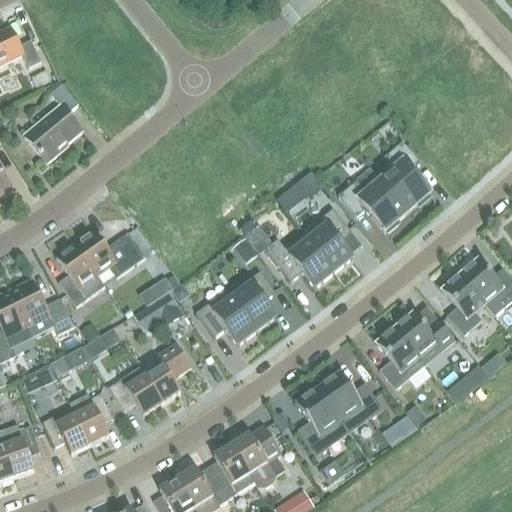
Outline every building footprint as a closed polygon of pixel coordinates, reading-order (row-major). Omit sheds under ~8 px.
[(409,0),(378,0),(361,17),(373,30),(365,37),(381,54),(417,19),(408,10),(414,4),(409,0)] [(10,32),(0,37),(0,69),(22,59),(29,72),(42,66),(31,44),(19,50),(10,32)] [(413,50),(388,72),(410,96),(422,85),(437,101),(438,102),(474,69),(449,42),(431,58),(428,55),(423,60),(413,50)] [(99,54),(68,80),(89,105),(113,85),(127,102),(152,82),(127,51),(109,66),(99,54)] [(302,64),(292,72),(308,90),(297,99),(315,120),(334,105),(328,98),(345,83),(317,51),(314,53),(313,52),(301,63),(302,64)] [(362,66),(354,57),(342,67),(360,88),(379,72),(369,60),(362,66)] [(45,166),(47,165),(51,165),(58,159),(58,156),(82,136),(67,118),(78,109),(62,89),(51,98),(61,110),(24,141),(45,166)] [(475,96),(439,128),(450,140),(466,125),(486,147),(511,123),(511,112),(496,95),(494,97),(493,97),(492,98),(492,99),(489,101),(487,102),(488,103),(484,106),(475,96)] [(394,174),(381,185),(407,217),(418,208),(419,210),(430,201),(429,199),(431,197),(412,175),(421,167),(403,146),(384,161),(394,174)] [(170,171),(162,178),(192,214),(214,196),(217,200),(229,190),(211,168),(201,177),(185,159),(181,162),(180,160),(169,169),(170,171)] [(0,199),(10,193),(0,174),(0,199)] [(162,178),(140,196),(156,215),(145,223),(163,245),(175,235),(172,231),(192,214),(162,178)] [(311,202),(324,192),(317,182),(304,192),(311,202)] [(407,217),(381,185),(367,197),(356,185),(338,200),(356,222),(365,214),(384,236),(386,235),(388,237),(399,227),(397,225),(407,217)] [(333,213),(302,238),(333,277),(353,262),(340,247),(352,237),(333,213)] [(252,249),(265,239),(257,229),(244,239),(252,249)] [(128,237),(106,252),(94,235),(75,248),(105,291),(98,280),(109,272),(117,282),(146,261),(128,237)] [(278,244),(265,254),(290,286),(302,276),(314,293),(333,277),(302,238),(284,252),(278,244)] [(105,291),(75,248),(56,262),(69,279),(58,287),(76,311),(105,291)] [(247,266),(256,259),(251,253),(242,260),(247,266)] [(493,281),(478,263),(470,269),(469,267),(458,276),(484,309),(494,321),(511,305),(511,284),(502,273),(493,281)] [(233,302),(232,303),(257,336),(276,322),(264,305),(275,297),(260,276),(247,285),(251,289),(233,302)] [(449,287),(441,294),(457,312),(447,321),(464,341),(482,325),(475,317),(484,309),(458,276),(447,286),(449,287)] [(419,306),(428,299),(413,280),(404,287),(419,306)] [(165,282),(153,290),(160,301),(172,293),(165,282)] [(32,285),(10,296),(28,331),(48,321),(58,339),(75,331),(60,303),(45,310),(32,285)] [(404,310),(414,304),(404,289),(394,294),(404,310)] [(0,368),(16,360),(11,351),(32,341),(28,331),(10,296),(0,301),(0,331),(1,332),(0,332),(0,368)] [(257,336),(232,303),(227,296),(196,318),(214,343),(226,334),(237,350),(257,336)] [(183,316),(170,297),(154,307),(167,327),(183,316)] [(404,321),(393,330),(425,370),(455,346),(438,324),(437,325),(438,327),(428,336),(413,317),(405,323),(404,321)] [(93,328),(82,335),(88,345),(99,338),(93,328)] [(383,341),(376,347),(391,366),(379,375),(395,394),(425,370),(393,330),(382,339),(383,341)] [(91,347),(84,351),(92,363),(99,359),(91,347)] [(140,372),(139,372),(163,408),(181,396),(172,384),(191,371),(176,348),(156,361),(161,369),(145,380),(140,372)] [(81,352),(51,367),(58,381),(89,365),(81,352)] [(492,368),(485,374),(489,379),(496,373),(492,368)] [(474,392),(488,381),(481,371),(467,383),(474,392)] [(51,372),(40,375),(43,385),(54,382),(51,372)] [(163,408),(139,372),(108,392),(124,415),(135,408),(143,421),(163,408)] [(354,396),(340,376),(318,392),(347,434),(348,434),(368,419),(371,423),(383,414),(365,388),(354,396)] [(316,461),(328,452),(326,449),(347,435),(347,434),(318,392),(295,407),(309,427),(298,435),(316,461)] [(101,398),(72,412),(90,450),(109,440),(103,428),(113,423),(101,398)] [(417,429),(426,422),(416,410),(407,417),(417,429)] [(90,450),(72,412),(42,427),(55,452),(65,447),(71,459),(90,450)] [(280,417),(273,423),(282,435),(289,430),(280,417)] [(31,430),(20,434),(18,429),(0,435),(0,441),(14,482),(34,475),(29,461),(40,457),(31,430)] [(250,438),(232,450),(249,478),(250,478),(255,486),(258,491),(266,491),(272,487),(276,480),(285,475),(277,461),(281,459),(264,432),(251,440),(250,438)] [(0,487),(14,482),(0,441),(0,487)] [(249,478),(232,450),(214,461),(217,466),(208,471),(222,494),(228,503),(255,486),(250,478),(249,478)] [(345,476),(336,463),(323,473),(332,485),(345,476)] [(511,467),(499,476),(511,494),(511,467)] [(222,494),(208,471),(198,477),(195,472),(177,484),(195,511),(218,511),(220,511),(219,510),(228,504),(222,494)] [(511,511),(511,494),(499,476),(475,493),(488,511),(511,511)] [(195,511),(177,484),(160,494),(163,499),(153,505),(157,511),(195,511)] [(488,511),(475,493),(451,509),(452,511),(488,511)]
